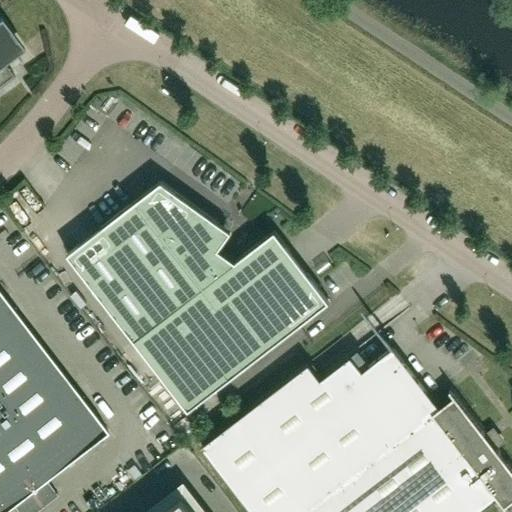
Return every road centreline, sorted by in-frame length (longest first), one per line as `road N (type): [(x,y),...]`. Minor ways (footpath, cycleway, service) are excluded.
road 1 (unclassified): [(511,287),(107,20)]
road 2 (unclassified): [(0,156),(107,20)]
